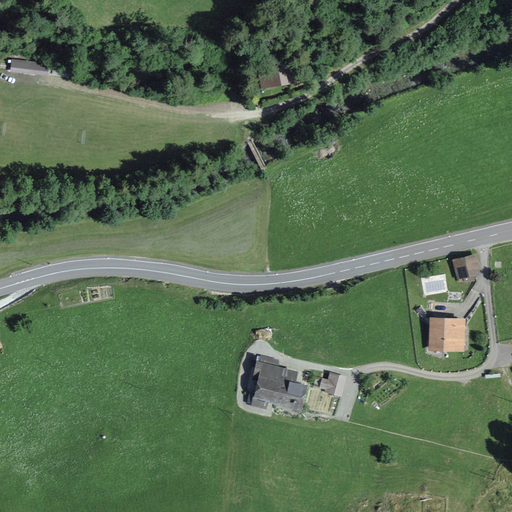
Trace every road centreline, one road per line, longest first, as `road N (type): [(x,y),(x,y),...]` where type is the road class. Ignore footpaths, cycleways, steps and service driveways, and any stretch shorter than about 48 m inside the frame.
road 1 (track): [(0,71),(243,114),(318,87),(457,0)]
road 2 (secondary): [(0,289),(99,267),(276,283),(480,238)]
road 3 (residential): [(480,238),(490,361),(458,376),(388,366),(354,372),(341,420)]
